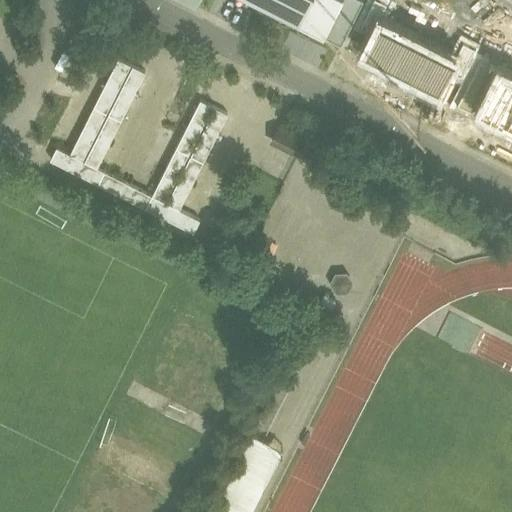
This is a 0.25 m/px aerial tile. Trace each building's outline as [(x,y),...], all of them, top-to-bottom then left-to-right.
[(342,43),(363,0),(293,0),(322,14),(315,30),(342,43)] [(501,0),(495,0),(480,35),(495,42),(511,4),(501,0)] [(461,53),(377,10),(358,49),(442,92),(461,53)] [(136,65),(121,57),(75,148),(90,156),(136,65)] [(511,68),(496,61),(474,106),(511,125),(511,68)] [(136,65),(90,156),(104,163),(150,72),(136,65)] [(217,105),(203,98),(157,189),(171,195),(217,105)] [(217,105),(171,195),(186,203),(231,112),(217,105)] [(319,132),(307,126),(300,138),(278,127),(272,139),(295,151),(296,149),(307,155),(319,132)] [(61,144),(54,156),(195,228),(201,215),(61,144)]
